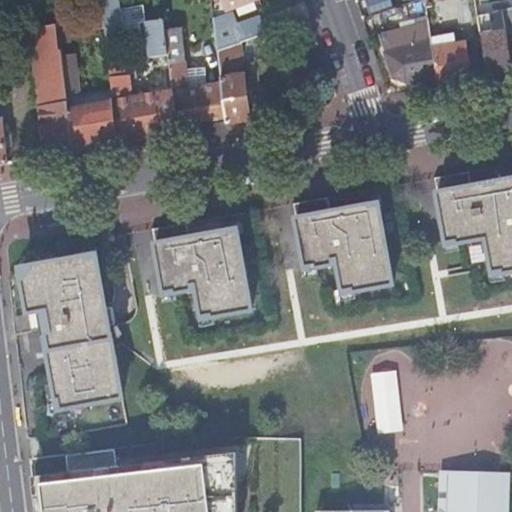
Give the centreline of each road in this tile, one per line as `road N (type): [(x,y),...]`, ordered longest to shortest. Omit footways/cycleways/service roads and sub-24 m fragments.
road 1 (secondary): [(370,140),(0,203)]
road 2 (residential): [(370,140),(326,0)]
road 3 (secondary): [(511,113),(370,140)]
